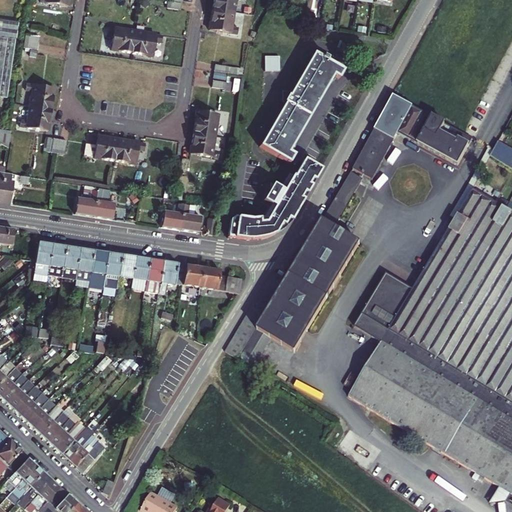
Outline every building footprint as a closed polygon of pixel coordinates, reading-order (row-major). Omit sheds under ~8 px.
[(214,0),(213,9),(234,12),(236,0),(214,0)] [(182,3),(169,1),(168,8),(181,10),(182,3)] [(232,27),(234,12),(213,9),(209,30),(237,34),(238,28),(232,27)] [(0,96),(8,98),(19,23),(0,20),(0,96)] [(133,54),(136,33),(107,28),(106,35),(112,36),(110,51),(133,54)] [(161,37),(136,33),(133,54),(152,57),(154,42),(160,43),(161,37)] [(26,36),(24,43),(37,45),(38,37),(26,36)] [(286,152),(332,78),(339,83),(344,74),(316,56),(292,94),(286,105),(259,146),(287,164),(292,156),(286,152)] [(267,57),(267,72),(281,73),(282,58),(267,57)] [(217,65),(215,72),(228,74),(230,66),(217,65)] [(246,69),(230,66),(228,74),(245,77),(246,69)] [(228,83),(215,81),(213,88),(226,90),(228,83)] [(28,108),(49,111),(53,89),(25,85),(24,92),(30,92),(28,108)] [(286,105),(292,94),(284,93),(284,103),(286,105)] [(356,166),(353,172),(374,183),(399,136),(459,169),(474,142),(395,99),(356,166)] [(25,122),(19,122),(18,128),(45,132),(49,111),(28,108),(25,122)] [(193,132),(215,136),(217,122),(223,122),(224,116),(196,112),(193,132)] [(0,144),(8,149),(11,133),(0,131),(0,144)] [(193,132),(189,155),(217,159),(218,153),(212,152),(215,136),(193,132)] [(119,141),(90,137),(89,143),(95,144),(93,159),(116,162),(119,141)] [(41,152),(62,155),(64,142),(43,138),(41,152)] [(119,141),(116,162),(135,165),(137,149),(144,151),(145,145),(119,141)] [(511,149),(500,143),(495,154),(491,159),(511,171),(511,149)] [(495,154),(491,152),(450,220),(454,223),(473,191),(491,159),(495,154)] [(175,159),(174,159),(168,158),(166,171),(173,172),(175,159)] [(186,160),(180,159),(178,173),(183,174),(186,160)] [(319,172),(301,162),(291,178),(290,177),(262,224),(266,227),(270,229),(273,230),(278,230),(282,230),(287,224),(319,172)] [(0,204),(10,206),(15,176),(4,174),(0,201),(0,204)] [(321,224),(238,363),(251,371),(269,340),(294,356),(361,247),(334,231),(364,181),(352,174),(321,224)] [(277,237),(282,230),(278,230),(273,230),(270,229),(266,227),(262,224),(290,177),(287,176),(276,193),(267,209),(259,222),(262,245),(269,244),(272,242),(275,240),(277,237)] [(29,178),(21,177),(20,184),(28,185),(29,178)] [(276,193),(268,188),(259,204),(267,209),(276,193)] [(511,214),(505,211),(495,205),(473,191),(454,223),(412,292),(388,277),(355,330),(379,345),(346,400),(511,497),(511,214)] [(77,199),(75,216),(93,218),(97,192),(92,192),(90,201),(77,199)] [(102,193),(97,192),(93,218),(111,221),(113,205),(101,203),(102,193)] [(180,232),(184,207),(179,206),(178,215),(164,213),(162,229),(180,232)] [(197,209),(184,207),(180,232),(199,236),(201,219),(196,218),(197,209)] [(262,245),(259,222),(253,224),(236,220),(232,224),(229,241),(247,245),(254,245),(262,245)] [(215,238),(217,225),(217,223),(210,222),(208,237),(215,238)] [(0,246),(12,248),(14,232),(0,229),(0,246)] [(39,244),(35,262),(33,277),(32,283),(46,285),(48,278),(48,274),(53,247),(39,244)] [(67,249),(53,247),(48,274),(48,278),(62,280),(67,249)] [(78,273),(82,252),(67,249),(63,277),(62,280),(77,282),(78,273)] [(82,252),(78,273),(77,282),(91,285),(93,276),(97,254),(82,252)] [(105,287),(110,256),(97,254),(93,276),(91,285),(91,291),(104,293),(105,290),(105,287)] [(105,290),(119,292),(121,280),(124,259),(110,256),(105,287),(105,290)] [(134,283),(138,261),(124,259),(121,280),(134,283)] [(134,283),(148,285),(151,263),(138,261),(134,283)] [(148,285),(146,297),(160,299),(160,295),(165,266),(151,263),(148,285)] [(189,269),(165,266),(160,295),(167,296),(168,288),(185,291),(189,269)] [(183,298),(184,298),(199,301),(200,293),(204,272),(189,269),(185,291),(183,298)] [(200,293),(241,299),(244,283),(221,279),(221,275),(204,272),(200,293)] [(272,276),(221,355),(234,363),(245,345),(284,284),(272,276)] [(134,283),(132,294),(146,297),(148,285),(134,283)] [(4,367),(0,370),(0,384),(5,379),(10,373),(14,370),(7,364),(4,367)] [(14,370),(10,373),(5,379),(0,384),(0,397),(12,385),(17,380),(18,379),(21,377),(14,370)] [(0,397),(0,400),(5,406),(18,392),(24,386),(27,383),(21,377),(18,379),(17,380),(12,385),(0,397)] [(24,386),(18,392),(5,406),(12,412),(25,398),(31,392),(34,389),(27,383),(24,386)] [(31,392),(25,398),(12,412),(19,419),(38,398),(41,395),(34,389),(31,392)] [(26,425),(44,405),(48,402),(41,395),(38,398),(19,419),(26,425)] [(48,402),(44,405),(26,425),(32,431),(51,411),(54,408),(48,402)] [(54,408),(51,411),(32,431),(40,438),(58,418),(61,415),(54,408)] [(61,415),(58,418),(40,438),(46,444),(59,430),(65,424),(68,420),(62,414),(61,415)] [(65,424),(59,430),(46,444),(53,450),(65,436),(71,430),(74,426),(68,420),(65,424)] [(71,430),(65,436),(53,450),(60,457),(72,443),(78,436),(82,432),(75,425),(74,426),(71,430)] [(78,436),(72,443),(60,457),(66,463),(85,443),(89,438),(90,436),(84,430),(82,432),(78,436)] [(89,438),(85,443),(66,463),(74,470),(90,452),(92,450),(96,445),(89,438)] [(7,443),(0,451),(0,476),(5,471),(12,477),(26,460),(8,443),(7,443)] [(90,452),(74,470),(80,477),(103,452),(96,445),(92,450),(90,452)] [(6,484),(14,491),(34,468),(26,460),(12,477),(6,484)] [(14,491),(22,498),(42,475),(34,468),(14,491)] [(42,475),(22,498),(30,506),(50,482),(42,475)] [(50,482),(30,506),(24,511),(39,511),(58,490),(50,482)] [(104,500),(111,487),(105,484),(98,497),(104,500)] [(58,490),(39,511),(71,511),(76,507),(58,490)] [(174,511),(176,510),(150,495),(139,511),(174,511)] [(225,511),(229,507),(217,500),(210,511),(225,511)]
